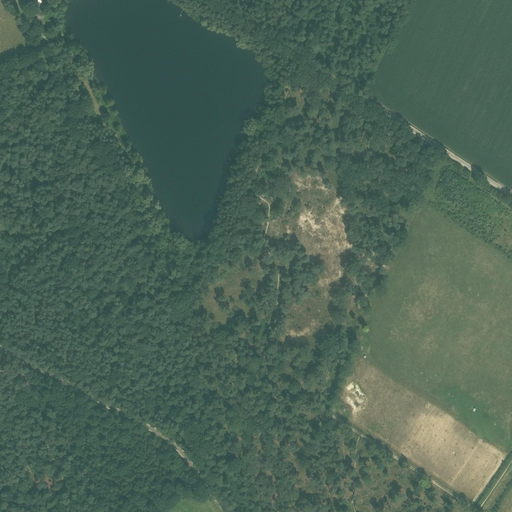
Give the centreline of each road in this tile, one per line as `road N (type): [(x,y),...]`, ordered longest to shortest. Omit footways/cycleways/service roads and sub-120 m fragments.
road 1 (unclassified): [(511,195),(214,0)]
road 2 (unclassified): [(225,511),(171,442),(0,347)]
road 3 (track): [(327,406),(339,423),(480,511)]
